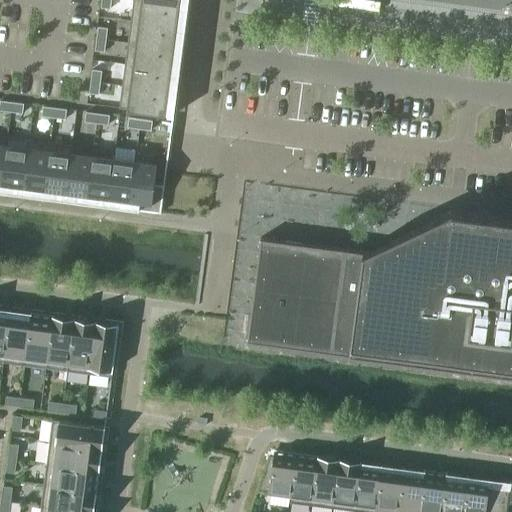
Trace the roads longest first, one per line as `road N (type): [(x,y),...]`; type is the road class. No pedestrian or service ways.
road 1 (residential): [(0,286),(140,302),(112,511)]
road 2 (residential): [(511,462),(259,426),(248,435),(220,511)]
